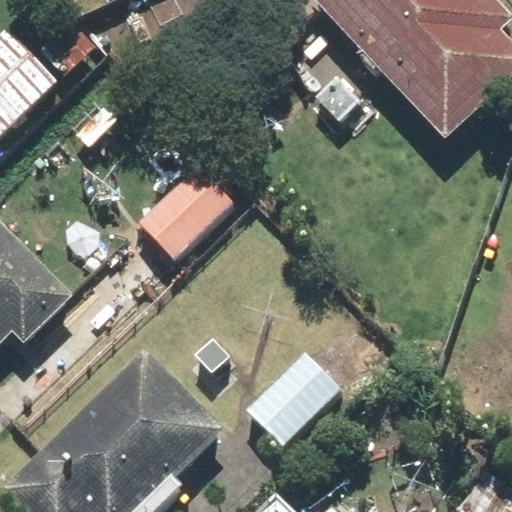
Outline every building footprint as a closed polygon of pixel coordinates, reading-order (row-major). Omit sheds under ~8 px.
[(475,0),(306,0),(300,7),(439,155),(511,87),(511,66),(495,48),(509,35),(475,0)] [(0,43),(0,141),(51,91),(1,42),(0,43)] [(140,229),(174,266),(234,211),(200,174),(140,229)] [(0,243),(0,353),(6,347),(18,359),(67,311),(0,243)] [(511,389),(511,277),(491,273),(479,326),(462,322),(450,375),(511,389)] [(140,365),(0,503),(0,506),(5,511),(148,511),(218,443),(140,365)] [(300,367),(243,424),(278,459),(336,402),(300,367)] [(511,401),(504,400),(494,455),(511,458),(511,401)]
